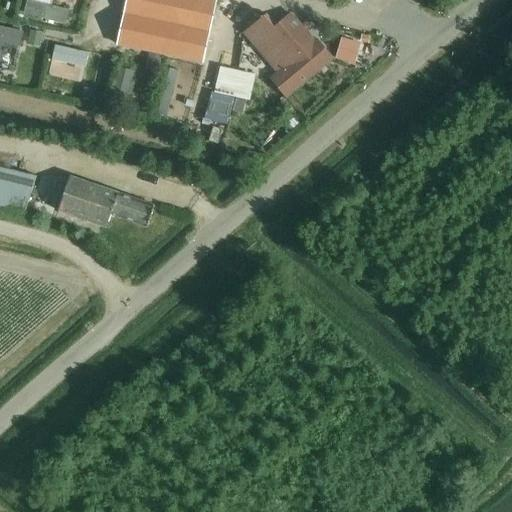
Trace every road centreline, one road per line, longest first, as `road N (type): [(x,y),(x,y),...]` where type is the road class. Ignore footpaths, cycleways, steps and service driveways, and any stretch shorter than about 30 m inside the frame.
road 1 (unclassified): [(0,422),(480,0)]
road 2 (track): [(503,466),(222,224)]
road 3 (track): [(511,415),(251,197)]
road 4 (track): [(127,309),(75,251),(0,227)]
